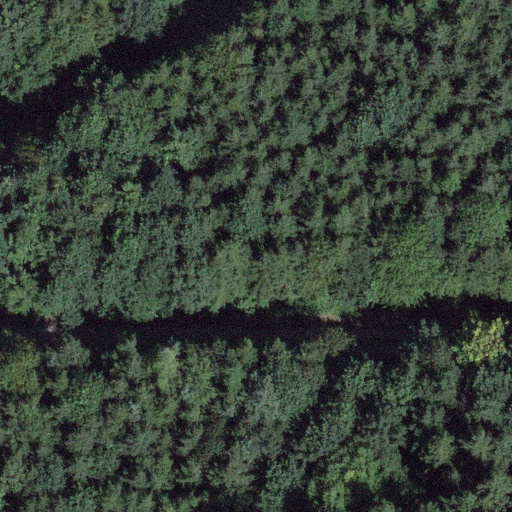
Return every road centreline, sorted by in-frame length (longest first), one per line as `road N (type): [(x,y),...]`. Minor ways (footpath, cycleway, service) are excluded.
road 1 (track): [(511,346),(0,352)]
road 2 (track): [(0,184),(282,0)]
